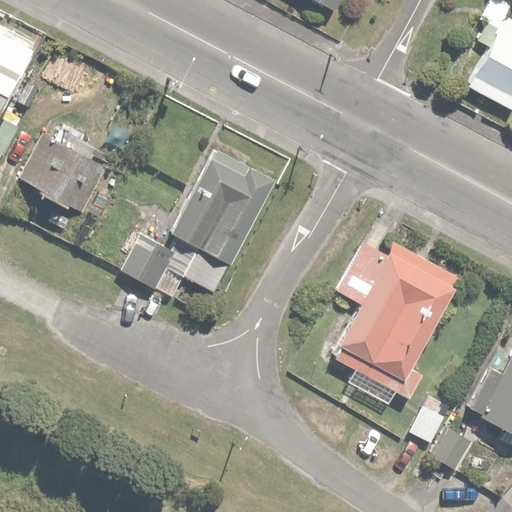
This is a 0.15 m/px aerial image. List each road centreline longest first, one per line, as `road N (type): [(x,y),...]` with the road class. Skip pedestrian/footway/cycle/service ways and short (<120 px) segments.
road 1 (residential): [(359,120),(128,0)]
road 2 (residential): [(511,198),(359,120)]
road 3 (residential): [(359,120),(428,0)]
